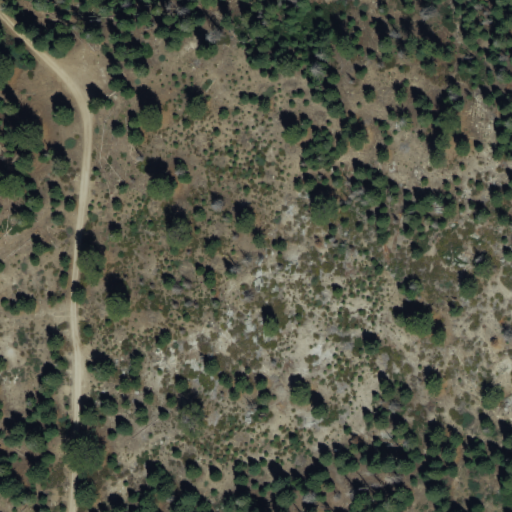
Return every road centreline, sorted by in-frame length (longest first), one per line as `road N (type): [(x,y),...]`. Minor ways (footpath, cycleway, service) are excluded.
road 1 (track): [(75,251),(86,131),(77,98),(0,18)]
road 2 (track): [(75,251),(71,511)]
